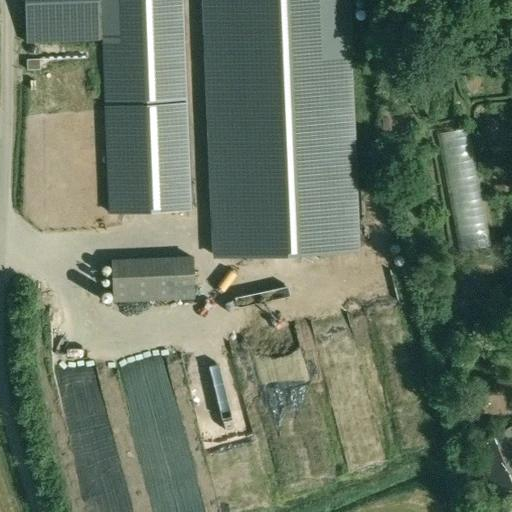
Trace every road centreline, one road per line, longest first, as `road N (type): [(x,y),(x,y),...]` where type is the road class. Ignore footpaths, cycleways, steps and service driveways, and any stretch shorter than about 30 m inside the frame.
road 1 (unknown): [(3,224),(49,257),(76,304),(113,323),(172,317),(300,266),(358,264),(399,292)]
road 2 (unclassified): [(0,306),(8,0)]
road 3 (unclassified): [(40,511),(0,375)]
